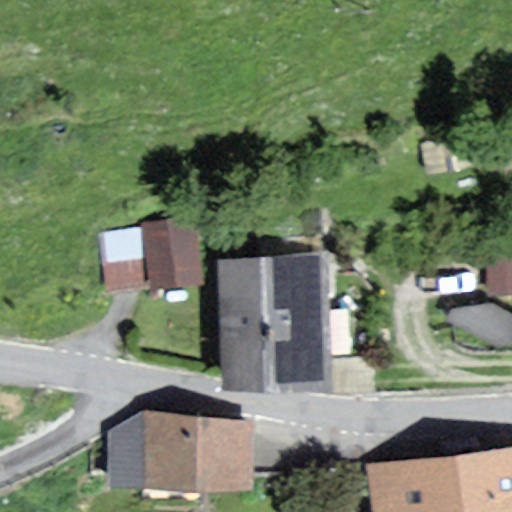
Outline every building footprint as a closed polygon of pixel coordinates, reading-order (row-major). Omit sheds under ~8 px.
[(191,223),(102,232),(108,288),(197,279),(191,223)] [(321,259),(223,261),(226,383),(324,381),(321,259)] [(511,328),(511,291),(458,291),(457,328),(511,328)] [(146,414),(112,432),(113,477),(249,483),(248,424),(146,414)] [(511,511),(511,448),(373,465),(378,511),(511,511)]
